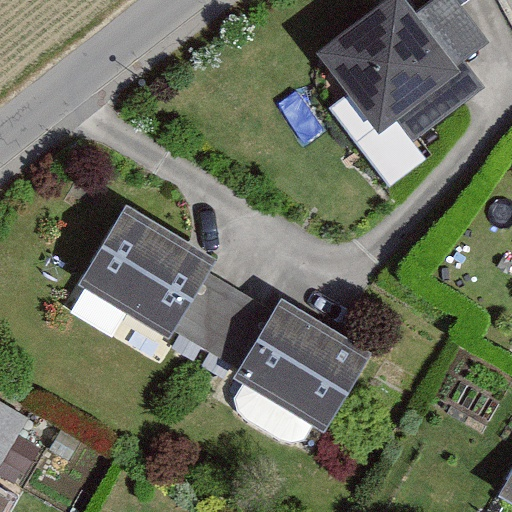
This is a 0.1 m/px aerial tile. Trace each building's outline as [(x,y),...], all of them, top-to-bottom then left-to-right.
[(407,0),(380,0),(315,48),(392,152),(477,90),(463,69),(493,47),(458,0),(437,0),(418,14),(407,0)] [(223,256),(125,197),(76,279),(169,333),(177,330),(209,348),(243,291),(214,272),(223,256)] [(370,350),(283,297),(275,310),(243,291),(209,348),(240,367),(236,374),(324,426),(370,350)] [(0,511),(2,511),(18,485),(0,474),(36,409),(0,389),(0,511)] [(511,511),(511,471),(499,494),(511,501),(511,511)]
